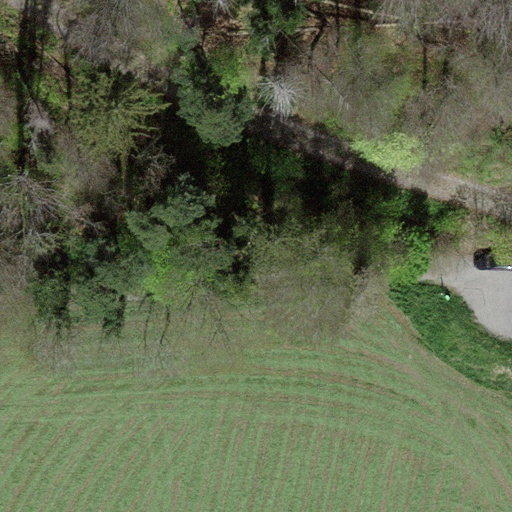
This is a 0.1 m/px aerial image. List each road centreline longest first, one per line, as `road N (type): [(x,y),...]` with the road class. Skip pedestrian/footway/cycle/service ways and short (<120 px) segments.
road 1 (track): [(511,210),(181,96),(37,0)]
road 2 (track): [(0,294),(511,281)]
